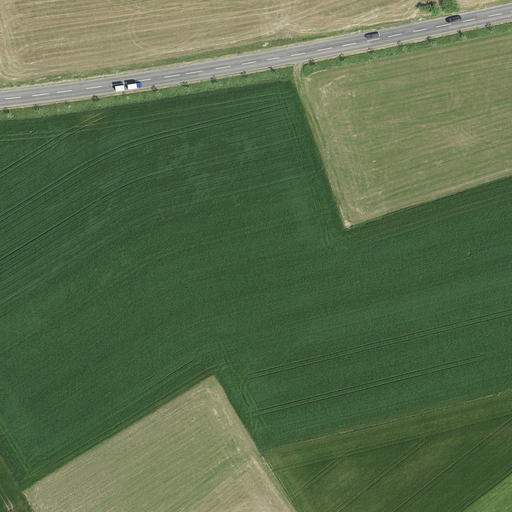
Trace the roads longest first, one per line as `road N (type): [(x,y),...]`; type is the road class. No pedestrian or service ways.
road 1 (secondary): [(0,100),(228,68),(511,11)]
road 2 (track): [(294,55),(384,338)]
